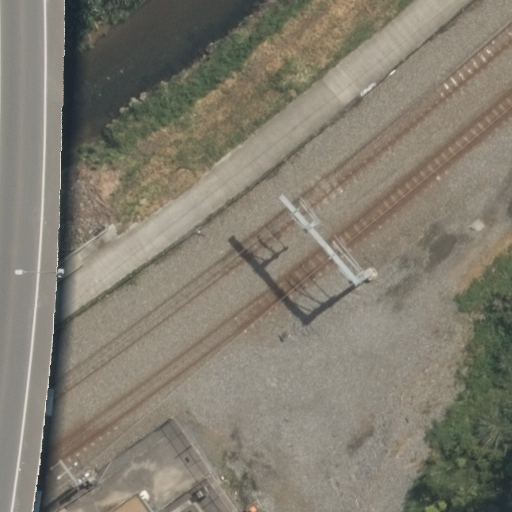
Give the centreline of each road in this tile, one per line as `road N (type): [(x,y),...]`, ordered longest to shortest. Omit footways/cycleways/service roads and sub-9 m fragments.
road 1 (secondary): [(16,0),(0,388)]
road 2 (track): [(511,185),(230,449)]
